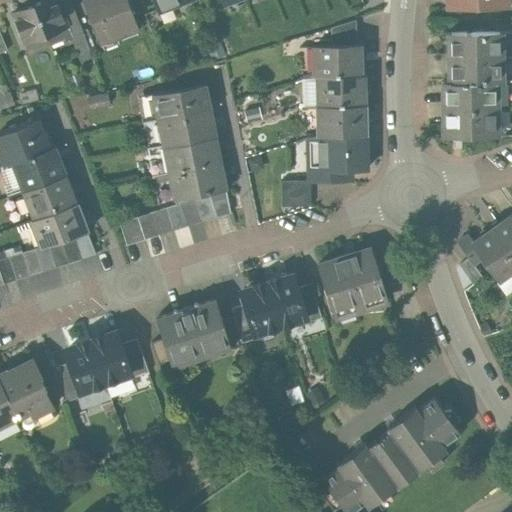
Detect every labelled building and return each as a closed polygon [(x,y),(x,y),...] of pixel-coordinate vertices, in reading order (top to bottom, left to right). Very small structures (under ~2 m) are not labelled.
[(56,0),(50,0),(34,7),(46,37),(68,29),(56,0)] [(126,0),(82,0),(101,46),(138,31),(126,0)] [(155,0),(160,10),(184,0),(155,0)] [(451,0),(451,9),(503,9),(502,0),(451,0)] [(34,7),(12,15),(24,46),(46,37),(34,7)] [(448,58),(502,57),(501,31),(448,33),(448,58)] [(84,37),(72,42),(83,69),(95,64),(84,37)] [(321,77),(324,76),(360,75),(359,45),(320,46),(321,77)] [(449,83),(496,82),(502,82),(502,57),(448,58),(449,83)] [(324,76),(325,106),(363,105),(363,75),(360,75),(324,76)] [(443,83),(443,107),(497,107),(496,82),(449,83),(443,83)] [(143,124),(160,120),(209,111),(204,84),(154,94),(155,104),(139,107),(143,124)] [(317,106),(317,136),(365,135),(365,105),(363,105),(325,106),(317,106)] [(497,107),(443,107),(444,137),(497,136),(497,107)] [(166,147),(169,146),(215,137),(209,111),(160,120),(166,147)] [(1,136),(12,165),(49,151),(38,122),(1,136)] [(317,136),(313,137),(314,183),(340,182),(340,171),(366,171),(365,135),(317,136)] [(169,146),(175,172),(220,163),(215,137),(169,146)] [(12,165),(22,193),(66,177),(55,149),(49,151),(12,165)] [(175,200),(226,190),(220,163),(175,172),(169,174),(175,200)] [(36,220),(76,204),(66,177),(22,193),(33,221),(36,220)] [(311,207),(310,181),(281,182),(281,207),(311,207)] [(126,247),(230,214),(226,190),(119,224),(126,247)] [(46,247),(88,234),(76,204),(36,220),(46,247)] [(511,226),(507,219),(490,231),(511,261),(511,226)] [(511,261),(490,231),(474,242),(473,243),(484,258),(500,281),(511,272),(511,261)] [(30,278),(96,257),(88,234),(46,247),(23,255),(30,278)] [(468,235),(458,242),(474,265),(484,258),(473,243),(474,242),(468,235)] [(333,260),(318,265),(334,317),(356,310),(357,314),(367,311),(365,307),(388,300),(371,249),(354,254),(354,252),(333,258),(333,260)] [(297,289),(294,280),(288,277),(267,284),(280,327),(304,319),(306,319),(297,289)] [(267,284),(246,291),(242,297),(245,306),(254,335),(256,335),(280,327),(267,284)] [(306,319),(304,319),(306,324),(322,319),(311,285),(297,289),(306,319)] [(190,310),(216,302),(215,300),(189,308),(190,310)] [(231,350),(229,344),(222,321),(216,302),(190,310),(190,312),(183,314),(183,313),(157,321),(163,340),(170,363),(172,369),(176,367),(175,362),(182,359),(184,365),(219,354),(217,348),(225,345),(227,351),(231,350)] [(254,335),(245,306),(231,310),(233,318),(241,341),(242,344),(257,339),(256,335),(254,335)] [(157,321),(183,313),(182,311),(156,319),(157,321)] [(241,341),(233,318),(222,321),(229,344),(241,341)] [(120,346),(117,337),(111,334),(90,342),(105,384),(129,375),(131,375),(120,346)] [(137,340),(120,346),(131,375),(129,375),(131,380),(149,374),(137,340)] [(170,363),(163,340),(152,344),(159,367),(170,363)] [(90,342),(70,349),(66,355),(70,364),(80,394),(81,393),(105,384),(90,342)] [(217,348),(219,354),(227,351),(225,345),(217,348)] [(43,382),(54,376),(52,370),(46,353),(32,361),(33,363),(43,382)] [(43,382),(33,363),(9,375),(7,372),(0,375),(0,383),(18,418),(25,414),(29,412),(30,415),(32,418),(53,408),(45,390),(47,389),(43,382)] [(80,394),(70,364),(52,370),(54,376),(64,404),(83,398),(81,393),(80,394)] [(0,426),(18,418),(0,383),(0,426)] [(338,467),(322,479),(346,511),(351,511),(364,503),(368,507),(397,486),(397,487),(418,471),(418,470),(447,449),(444,444),(460,433),(434,397),(418,409),(415,406),(386,427),(389,430),(368,446),(365,442),(336,464),(338,467)]
